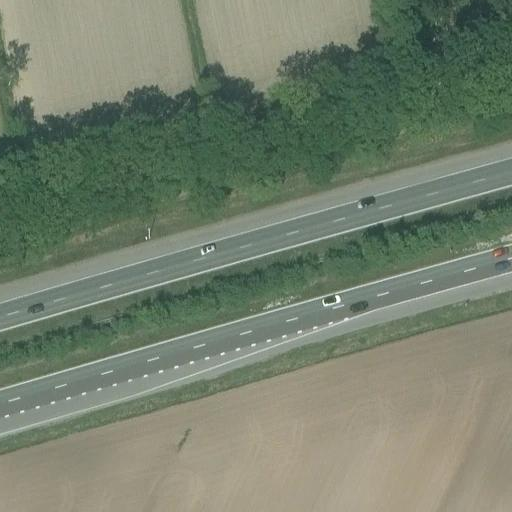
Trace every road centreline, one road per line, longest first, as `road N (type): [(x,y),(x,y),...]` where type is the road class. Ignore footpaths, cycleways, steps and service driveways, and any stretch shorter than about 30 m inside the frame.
road 1 (motorway): [(511,173),(0,320)]
road 2 (track): [(0,214),(511,68)]
road 3 (motorway): [(0,405),(511,261)]
